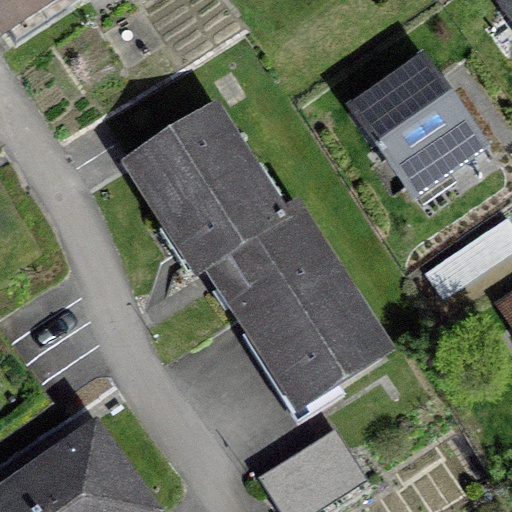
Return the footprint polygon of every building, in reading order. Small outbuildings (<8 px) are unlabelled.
[(0,0),(0,34),(52,0),(0,0)] [(475,141),(423,67),(355,115),(407,189),(475,141)] [(134,167),(200,273),(211,266),(301,409),(382,358),(289,211),(276,220),(212,118),(134,167)] [(479,275),(464,253),(427,278),(442,301),(479,275)] [(0,504),(0,511),(144,511),(94,439),(0,504)]
